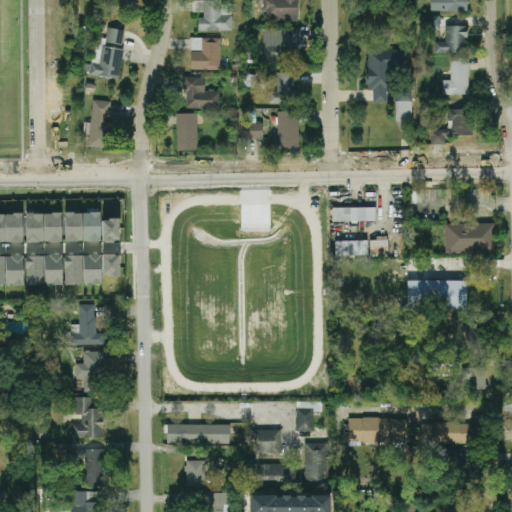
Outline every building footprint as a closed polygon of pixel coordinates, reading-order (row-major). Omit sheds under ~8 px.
[(232,31),(231,5),(222,5),(221,0),(216,0),(192,1),(193,14),(198,14),(199,31),(232,31)] [(264,0),(264,21),(297,22),(297,0),(264,0)] [(430,0),(431,12),(466,11),(465,0),(430,0)] [(439,16),(426,16),(426,29),(439,30),(439,16)] [(446,42),(434,42),(435,53),(467,53),(467,26),(445,26),(446,42)] [(119,79),(123,47),(122,47),(125,30),(108,28),(106,39),(95,38),(92,65),(84,64),(83,74),(119,79)] [(299,62),(298,29),(262,30),(263,63),(299,62)] [(221,39),(191,38),(191,70),(220,71),(221,39)] [(373,102),(387,103),(388,70),(408,71),(408,51),(368,50),(367,89),(373,89),(373,102)] [(468,59),(450,59),(451,80),(443,80),(443,95),(469,94),(468,59)] [(269,104),(298,104),(298,72),(277,73),(277,91),(269,91),(269,104)] [(220,92),(205,91),(205,78),(187,78),(186,109),(219,109),(220,92)] [(413,121),(412,92),(395,92),(396,121),(413,121)] [(110,102),(92,101),(89,147),(109,149),(110,122),(109,122),(110,102)] [(446,145),(446,135),(472,136),(473,110),(450,109),(450,129),(431,129),(431,145),(446,145)] [(299,147),(298,111),(277,111),(278,148),(299,147)] [(176,114),(177,151),(198,150),(197,113),(176,114)] [(241,139),(263,139),(263,124),(241,124),(241,139)] [(375,208),(333,208),(332,221),(375,222),(375,208)] [(62,212),(71,212),(71,214),(80,214),(81,241),(76,241),(76,242),(63,242),(62,212)] [(83,241),(83,213),(87,213),(87,212),(99,212),(100,243),(89,243),(89,241),(83,241)] [(5,242),(5,214),(9,214),(9,213),(22,213),(22,243),(11,244),(11,242),(5,242)] [(24,213),(33,213),(33,214),(42,214),(43,241),(38,241),(38,243),(25,242),(24,213)] [(44,242),(44,214),(48,214),(48,213),(60,213),(61,243),(50,244),(50,242),(44,242)] [(102,221),(108,220),(108,218),(118,218),(119,240),(114,240),(114,243),(103,242),(102,221)] [(494,224),(445,224),(445,254),(495,253),(494,224)] [(388,256),(388,238),(370,238),(370,256),(388,256)] [(335,256),(368,256),(367,241),(335,241),(335,256)] [(45,284),(45,256),(48,256),(49,255),(61,254),(62,285),(51,285),(51,284),(45,284)] [(64,254),(73,254),(73,256),(81,256),(83,283),(78,283),(78,284),(65,284),(64,254)] [(84,283),(84,256),(87,256),(88,254),(100,254),(101,285),(90,285),(90,283),(84,283)] [(103,255),(114,254),(114,255),(119,255),(120,277),(110,277),(110,275),(103,275),(103,255)] [(6,284),(6,257),(9,256),(10,255),(22,255),(23,286),(12,286),(12,284),(6,284)] [(25,255),(34,255),(34,257),(43,257),(44,284),(39,284),(39,285),(26,285),(25,255)] [(466,281),(407,281),(408,306),(446,306),(446,311),(466,311),(466,281)] [(104,345),(103,334),(96,334),(95,305),(79,305),(79,325),(70,325),(71,346),(104,345)] [(83,392),(103,392),(104,352),(84,351),(83,364),(76,364),(75,379),(83,379),(83,392)] [(485,368),(461,368),(461,360),(431,360),(431,376),(454,376),(454,381),(466,381),(466,390),(486,389),(485,368)] [(72,438),(104,437),(103,409),(92,409),(91,397),(75,398),(75,415),(82,415),(82,424),(71,424),(72,438)] [(313,431),(313,409),(296,409),(296,431),(313,431)] [(348,442),(407,444),(407,419),(348,418),(348,442)] [(472,444),(472,423),(423,423),(423,428),(409,428),(409,441),(424,441),(424,443),(472,444)] [(229,445),(229,425),(167,424),(167,444),(229,445)] [(251,453),(281,454),(281,430),(252,430),(251,453)] [(328,444),(305,444),(304,488),(327,488),(328,444)] [(85,486),(104,486),(105,450),(86,449),(85,486)] [(187,485),(205,484),(205,460),(186,461),(187,485)] [(295,463),(253,465),(253,488),(296,487),(295,463)] [(101,511),(101,492),(71,492),(71,511),(101,511)] [(225,511),(226,493),(202,493),(201,511),(225,511)] [(275,511),(276,493),(254,493),(253,511),(275,511)] [(299,511),(327,511),(328,493),(299,493),(299,511)]
